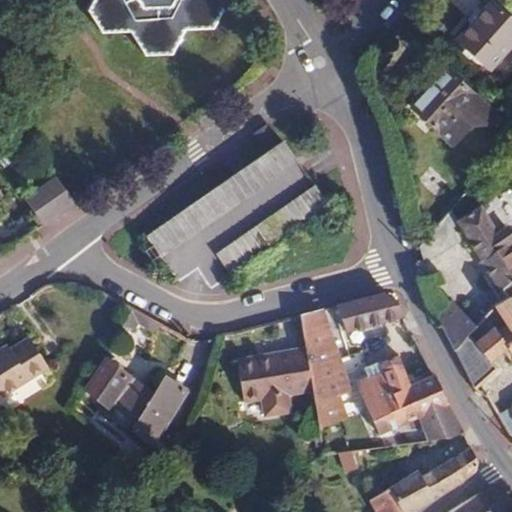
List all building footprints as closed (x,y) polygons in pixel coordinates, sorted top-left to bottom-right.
[(93,35),(120,32),(132,7),(127,0),(82,0),(77,12),(93,35)] [(161,0),(159,4),(176,27),(204,24),(215,0),(161,0)] [(455,38),(486,66),(511,37),(511,20),(490,0),(455,38)] [(132,7),(120,32),(121,31),(137,54),(165,51),(176,27),(159,4),(132,7)] [(482,123),(492,112),(444,69),(411,107),(450,142),(466,124),(482,123)] [(497,117),(492,112),(482,123),(491,123),(497,117)] [(276,138),(139,234),(171,278),(191,263),(207,284),(322,203),(276,138)] [(50,182),(20,202),(40,226),(72,204),(53,180),(50,182)] [(453,217),(447,208),(416,242),(425,256),(455,234),(451,226),(456,224),(496,284),(511,273),(511,231),(507,234),(501,224),(491,230),(473,203),(453,217)] [(382,293),(334,306),(343,330),(404,313),(397,299),(382,293)] [(511,303),(504,293),(494,300),(492,302),(489,305),(502,320),(494,328),(490,324),(472,339),(478,346),(459,362),(471,386),(495,364),(489,356),(505,343),(511,351),(511,303)] [(465,329),(471,323),(451,300),(437,314),(453,348),(460,337),(465,329)] [(321,310),(296,317),(303,347),(312,390),(313,396),(339,392),(347,391),(321,310)] [(106,338),(96,352),(147,387),(157,373),(106,338)] [(4,346),(0,348),(0,399),(46,368),(26,339),(8,352),(4,346)] [(312,390),(303,347),(271,352),(271,354),(256,356),(256,353),(237,355),(242,397),(260,395),(263,413),(289,410),(288,393),(312,390)] [(96,352),(76,386),(99,402),(103,395),(130,414),(125,421),(145,435),(178,387),(157,373),(147,387),(96,352)] [(379,435),(448,402),(434,374),(409,386),(396,359),(379,367),(381,372),(355,385),(379,435)] [(145,435),(152,440),(184,391),(178,387),(145,435)] [(344,417),(339,392),(313,396),(318,421),(344,417)] [(511,405),(499,414),(511,437),(511,435),(511,405)] [(367,503),(373,511),(411,511),(419,507),(456,486),(472,473),(475,456),(469,446),(415,480),(411,474),(367,503)] [(352,450),(338,453),(342,473),(356,470),(352,450)] [(451,511),(449,511),(511,511),(511,498),(503,488),(495,487),(451,511)]
